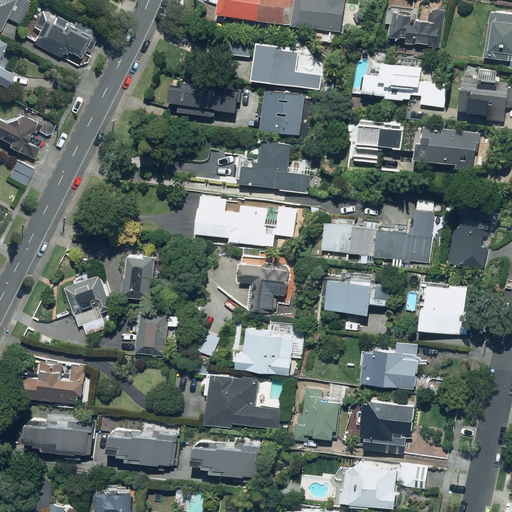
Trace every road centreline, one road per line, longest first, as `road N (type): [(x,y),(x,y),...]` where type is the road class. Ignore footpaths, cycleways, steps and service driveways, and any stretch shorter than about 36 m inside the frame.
road 1 (tertiary): [(151,0),(0,304)]
road 2 (residential): [(475,511),(511,327)]
